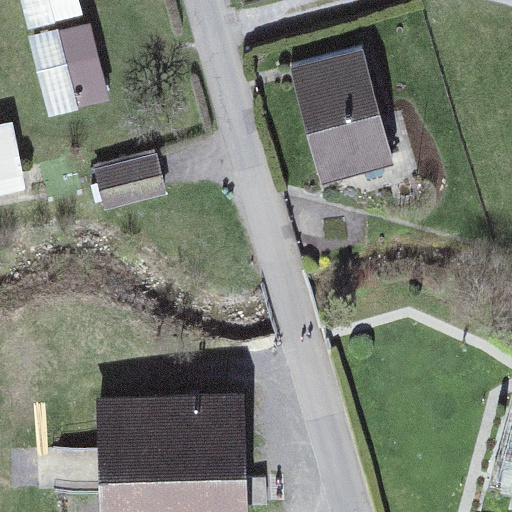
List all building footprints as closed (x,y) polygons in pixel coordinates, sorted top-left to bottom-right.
[(22,0),(32,31),(90,15),(85,0),(22,0)] [(52,113),(110,97),(91,25),(31,38),(52,113)] [(365,49),(289,70),(323,194),(399,173),(365,49)] [(0,126),(0,194),(24,189),(12,125),(0,126)] [(93,167),(105,214),(168,195),(155,153),(93,167)] [(249,511),(245,387),(98,393),(101,511),(249,511)]
